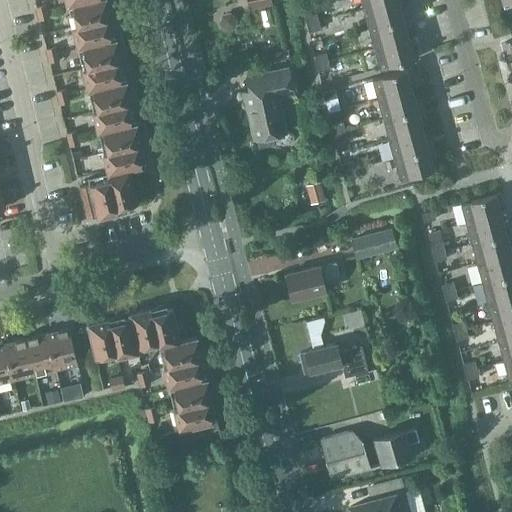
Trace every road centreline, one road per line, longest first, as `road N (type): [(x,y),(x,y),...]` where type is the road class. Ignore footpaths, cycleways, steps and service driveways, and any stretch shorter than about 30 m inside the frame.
road 1 (unclassified): [(276,511),(206,228)]
road 2 (residential): [(0,13),(59,277)]
road 3 (unclassified): [(206,228),(152,0)]
road 4 (residential): [(511,154),(486,133),(451,0)]
road 5 (residential): [(59,277),(74,265),(206,228)]
